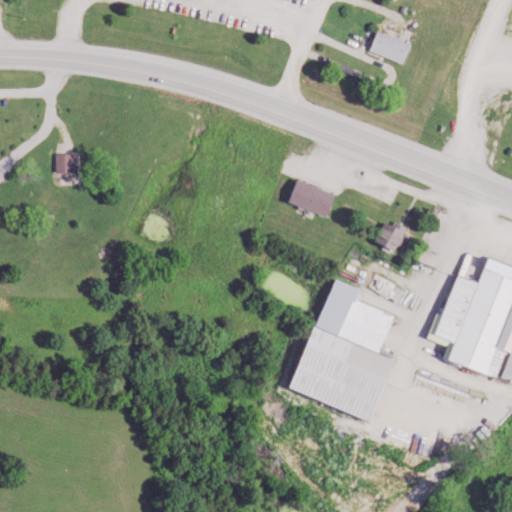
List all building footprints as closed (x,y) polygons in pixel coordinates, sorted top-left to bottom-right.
[(405,46),(371,31),(363,50),(396,65),(405,46)] [(69,154),(52,154),(52,173),(69,173),(69,154)] [(288,179),(281,202),(325,217),(333,194),(288,179)] [(401,230),(380,218),(366,241),(388,254),(401,230)] [(511,382),(511,269),(480,258),(471,283),(447,275),(425,340),(441,346),(437,357),(511,382)] [(365,287),(392,302),(400,288),(373,273),(365,287)] [(359,420),(376,376),(385,380),(392,361),(375,355),(391,314),(352,299),(356,289),(324,277),(280,390),(359,420)]
